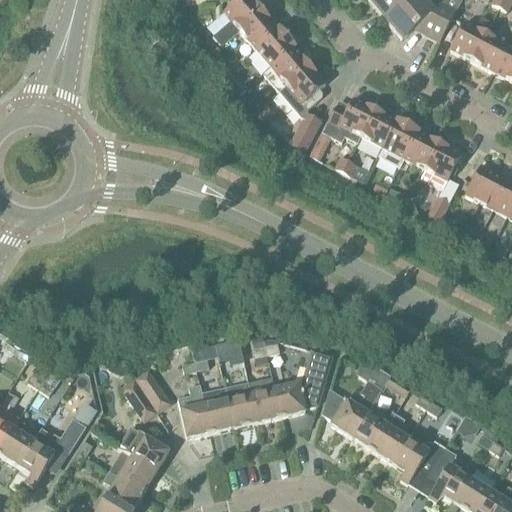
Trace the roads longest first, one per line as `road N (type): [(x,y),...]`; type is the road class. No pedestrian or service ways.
road 1 (tertiary): [(511,356),(220,202),(85,173)]
road 2 (residential): [(511,140),(364,57),(324,0)]
road 3 (residential): [(348,511),(306,487),(202,511)]
